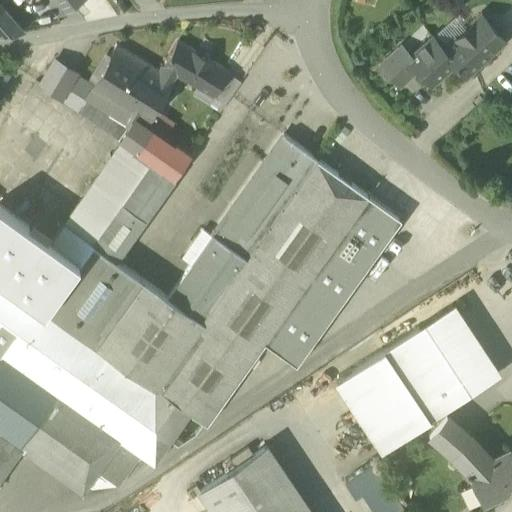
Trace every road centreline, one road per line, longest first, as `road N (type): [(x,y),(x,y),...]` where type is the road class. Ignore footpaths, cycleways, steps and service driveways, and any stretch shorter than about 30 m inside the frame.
road 1 (residential): [(310,15),(221,11),(136,19),(0,45)]
road 2 (residential): [(511,237),(377,135),(330,70),(310,15)]
